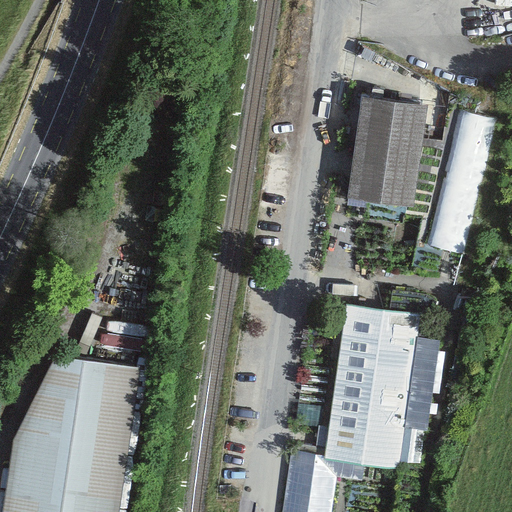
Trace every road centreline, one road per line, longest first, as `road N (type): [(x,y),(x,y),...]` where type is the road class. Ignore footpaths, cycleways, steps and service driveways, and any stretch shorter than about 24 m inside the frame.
road 1 (unclassified): [(263,511),(335,0)]
road 2 (primary): [(99,0),(0,237)]
